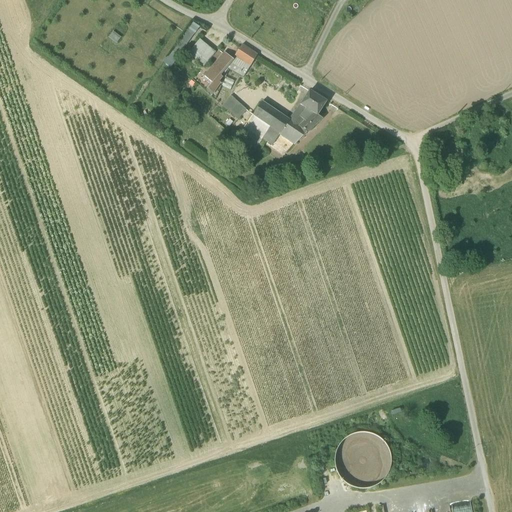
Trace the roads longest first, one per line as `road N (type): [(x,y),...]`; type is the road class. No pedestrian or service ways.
road 1 (unclassified): [(492,511),(410,141)]
road 2 (unclassified): [(216,25),(410,141)]
